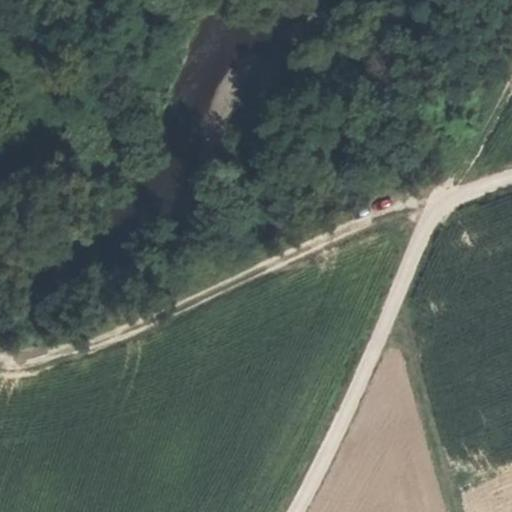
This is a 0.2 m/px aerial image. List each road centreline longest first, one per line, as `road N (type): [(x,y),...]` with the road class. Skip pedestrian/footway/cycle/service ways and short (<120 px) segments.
road 1 (track): [(0,357),(110,337),(396,211),(438,206)]
road 2 (track): [(438,206),(295,511)]
road 3 (track): [(511,44),(450,174),(455,196)]
